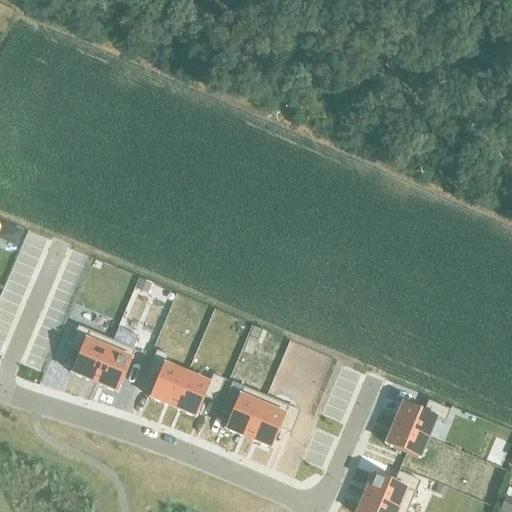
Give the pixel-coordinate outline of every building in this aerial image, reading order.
[(78,328),(69,350),(80,355),(71,375),(94,385),(112,342),(78,328)] [(112,342),(94,385),(117,394),(127,373),(135,352),(112,342)] [(157,352),(147,374),(158,379),(150,400),(173,409),(187,376),(165,366),(169,357),(157,352)] [(187,376),(173,409),(196,419),(204,399),(216,403),(225,381),(213,376),(209,385),(187,376)] [(234,410),(225,431),(248,441),(266,398),(243,388),(234,410)] [(266,398),(248,441),(271,450),(280,430),(291,435),(301,412),(289,408),(266,398)] [(403,405),(394,426),(428,440),(436,420),(445,423),(450,411),(428,402),(423,413),(403,405)] [(394,426),(385,446),(419,461),(428,440),(394,426)] [(373,476),(364,496),(401,511),(407,511),(411,504),(421,482),(398,473),(394,484),(373,476)] [(401,511),(364,496),(357,511),(401,511)] [(511,511),(511,498),(506,496),(504,502),(499,511),(511,511)]
